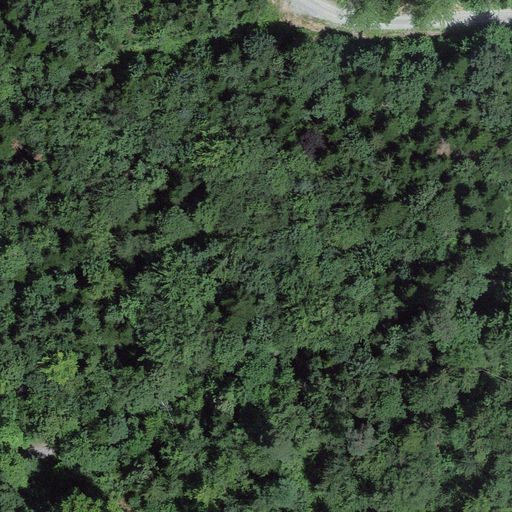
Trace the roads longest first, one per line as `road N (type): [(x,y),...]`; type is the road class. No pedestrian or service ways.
road 1 (track): [(511,278),(0,461)]
road 2 (track): [(511,17),(362,19),(312,0)]
